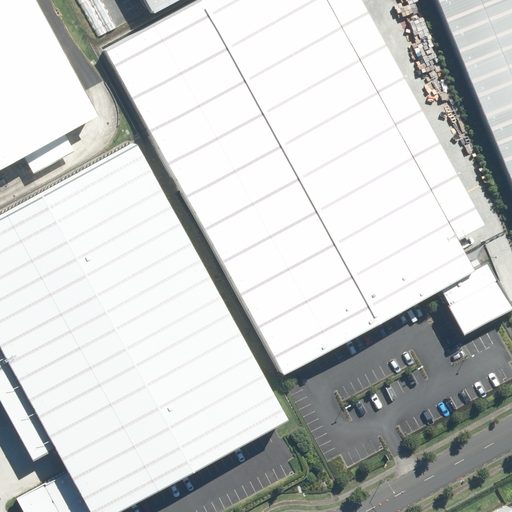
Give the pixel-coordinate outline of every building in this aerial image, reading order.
[(0,0),(0,166),(41,145),(96,115),(32,0),(0,0)] [(359,0),(193,0),(102,49),(277,370),(278,373),(439,287),(462,327),(492,313),(498,309),(507,305),(485,261),(470,270),(453,238),(480,223),(359,0)] [(141,0),(151,17),(182,0),(141,0)] [(511,0),(433,0),(511,191),(511,0)] [(94,511),(269,419),(279,413),(132,141),(0,210),(0,400),(29,455),(55,441),(70,469),(19,496),(27,511),(94,511)] [(511,511),(511,491),(472,511),(511,511)]
